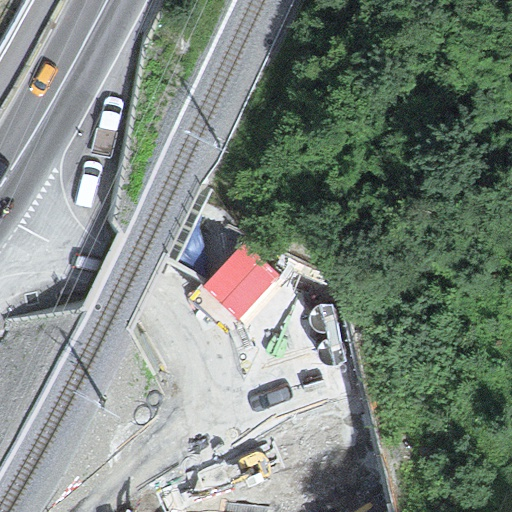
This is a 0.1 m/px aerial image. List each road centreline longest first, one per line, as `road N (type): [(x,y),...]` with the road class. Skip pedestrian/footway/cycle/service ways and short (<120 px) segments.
road 1 (primary): [(0,146),(72,0)]
road 2 (track): [(0,427),(64,466),(94,511)]
